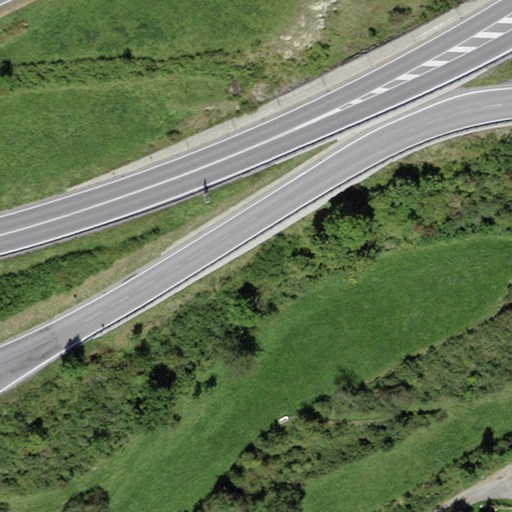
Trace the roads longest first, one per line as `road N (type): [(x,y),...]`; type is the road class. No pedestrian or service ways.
road 1 (tertiary): [(0,362),(122,302),(366,151),(414,127),(511,102)]
road 2 (primary): [(511,15),(258,145),(0,234)]
